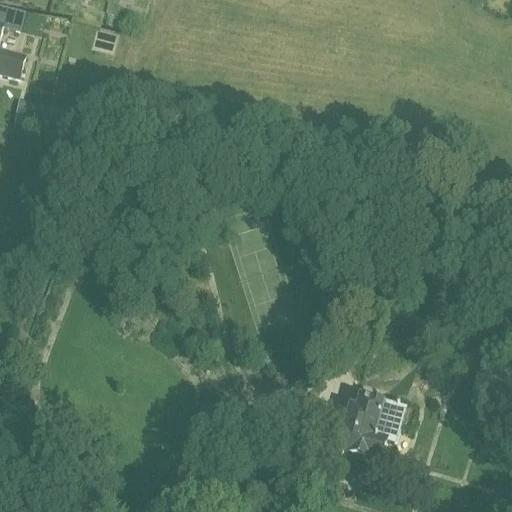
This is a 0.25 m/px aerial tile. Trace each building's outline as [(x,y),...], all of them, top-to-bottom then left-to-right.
[(0,79),(21,85),(27,59),(0,51),(0,44),(3,32),(21,37),(27,16),(0,9),(0,79)] [(14,135),(87,149),(91,130),(94,116),(75,113),(74,116),(66,115),(66,111),(57,110),(42,107),(41,116),(19,112),(14,135)] [(309,326),(316,349),(337,343),(330,320),(309,326)] [(471,397),(507,407),(511,388),(511,355),(508,354),(505,365),(482,359),(471,397)] [(342,470),(374,479),(376,470),(380,471),(381,469),(390,472),(392,470),(396,457),(395,454),(401,435),(409,437),(416,413),(397,408),(395,415),(360,405),(354,404),(351,414),(350,414),(344,436),(337,459),(345,461),(342,470)]
